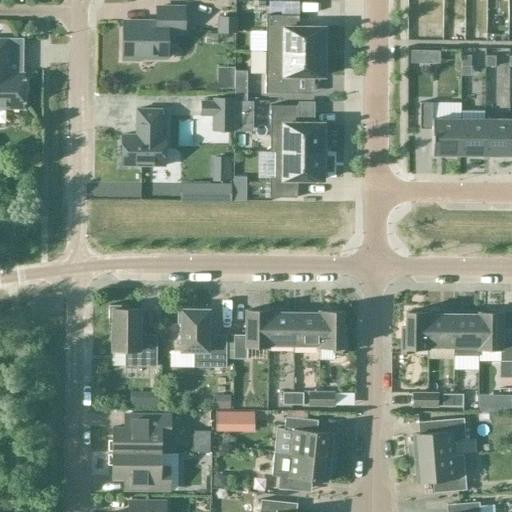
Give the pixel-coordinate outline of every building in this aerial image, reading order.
[(156,23),(123,23),(122,60),(140,60),(140,58),(166,58),(166,32),(183,33),(184,8),(156,8),(156,23)] [(298,16),(265,16),(265,52),(323,53),(323,45),(323,44),(323,29),(298,28),(298,16)] [(218,18),(218,33),(235,33),(235,18),(218,18)] [(0,111),(3,111),(5,109),(22,109),(22,98),(25,95),(25,80),(22,78),(23,67),(6,66),(6,41),(0,40),(0,111)] [(323,53),(265,52),(265,94),(297,94),(297,76),(322,77),(323,61),(323,53)] [(470,67),(470,56),(461,56),(461,67),(470,67)] [(494,68),(495,57),(486,57),(486,67),(494,68)] [(213,102),(201,102),(200,116),(212,116),(212,131),(232,131),(233,99),(213,99),(213,102)] [(460,156),(460,120),(431,119),(431,103),(419,103),(418,130),(430,130),(430,155),(460,156)] [(269,153),(274,153),(274,152),(322,153),(322,144),(322,125),(297,124),(297,106),(269,106),(269,153)] [(160,110),(136,110),(136,136),(121,136),(121,166),(164,166),(164,136),(160,136),(160,110)] [(484,156),(484,120),(460,120),(460,156),(484,156)] [(508,156),(508,120),(484,120),(484,156),(508,156)] [(274,152),(274,153),(274,179),(269,179),(269,198),(296,198),(296,180),(321,181),(322,161),(322,153),(274,152)] [(108,306),(108,324),(112,324),(111,351),(125,351),(124,366),(155,367),(155,336),(144,336),(138,331),(139,310),(127,310),(127,306),(108,306)] [(177,306),(176,325),(180,325),(180,352),(193,352),(193,367),(224,367),(225,337),(212,337),(207,332),(207,311),(196,311),(196,307),(177,306)] [(221,331),(230,331),(229,307),(220,308),(221,331)] [(267,348),(267,311),(245,311),(245,336),(233,336),(232,360),(246,360),(246,347),(267,348)] [(293,346),(293,314),(280,314),(280,311),(267,311),(267,348),(268,348),(268,345),(293,346)] [(318,348),(319,312),(306,312),(306,314),(293,314),(293,346),(318,346),(318,348)] [(319,312),(318,348),(333,348),(333,353),(344,353),(345,327),(341,327),(341,312),(319,312)] [(427,349),(427,313),(405,313),(405,328),(401,328),(400,353),(412,354),(412,349),(427,349)] [(453,347),(453,315),(440,315),(440,313),(427,313),(427,349),(428,347),(453,347)] [(453,347),(452,356),(479,356),(479,350),(478,350),(479,313),(466,313),(466,315),(453,315),(453,347)] [(499,362),(511,362),(511,338),(501,338),(501,313),(479,313),(478,350),(479,350),(499,350),(499,362)] [(292,405),(292,393),(282,393),(282,405),(292,405)] [(292,405),(302,406),(302,393),(292,393),(292,405)] [(308,406),(332,406),(332,393),(308,393),(308,406)] [(412,407),(436,407),(436,394),(412,394),(412,407)] [(452,407),(452,395),(442,394),(442,407),(452,407)] [(452,407),(462,407),(462,395),(452,395),(452,407)] [(169,436),(169,416),(124,415),(123,428),(111,428),(111,453),(159,453),(159,454),(172,454),(172,436),(169,436)] [(204,437),(204,417),(173,418),(174,438),(204,437)] [(283,430),(275,429),(273,453),(289,455),(289,454),(334,459),(335,445),(331,444),(332,434),(307,432),(308,420),(284,417),(283,430)] [(409,459),(454,456),(453,442),(465,441),(463,419),(435,421),(436,433),(412,435),(413,445),(408,446),(409,459)] [(159,468),(159,454),(159,453),(111,453),(111,477),(123,477),(123,490),(168,491),(169,469),(159,468)] [(332,473),(334,459),(289,454),(289,455),(273,453),(271,475),(278,476),(277,489),(301,492),(302,480),(327,482),(328,472),(332,473)] [(454,456),(409,459),(410,473),(415,473),(416,483),(440,481),(441,493),(465,491),(464,477),(456,478),(454,456)] [(286,511),(288,503),(260,500),(258,511),(286,511)] [(164,511),(165,502),(128,502),(128,511),(164,511)] [(479,511),(479,503),(455,505),(455,511),(479,511)]
